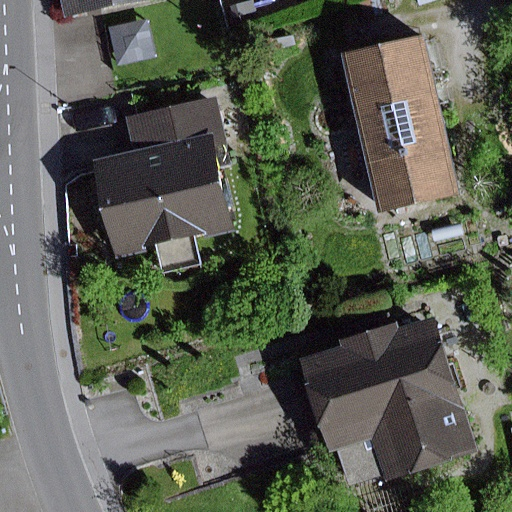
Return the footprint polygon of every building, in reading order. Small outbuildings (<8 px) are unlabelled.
[(63,0),(68,21),(168,0),(63,0)] [(149,21),(111,29),(118,66),(156,58),(149,21)] [(429,40),(351,58),(387,213),(464,195),(429,40)] [(126,119),(133,152),(212,135),(223,132),(216,99),(126,119)] [(133,152),(91,161),(114,260),(156,250),(162,274),(201,266),(195,241),(234,232),(212,135),(133,152)] [(342,349),(301,361),(328,453),(373,440),(385,480),(476,453),(434,313),(339,341),(342,349)]
